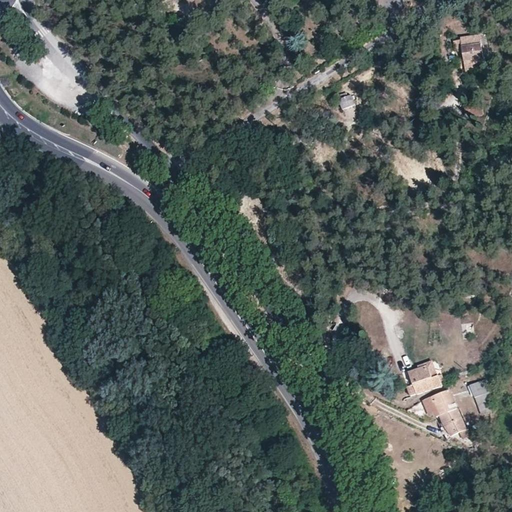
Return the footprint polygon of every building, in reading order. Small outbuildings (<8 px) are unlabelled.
[(461,38),(462,41),(463,52),(467,72),(486,68),(480,35),(461,38)] [(463,52),(462,41),(455,42),(457,53),(463,52)] [(503,90),(496,94),(501,101),(508,98),(503,90)] [(343,113),(357,109),(352,96),(339,101),(343,113)] [(482,102),(465,105),(467,118),(483,115),(482,102)] [(418,369),(420,372),(428,368),(433,380),(436,379),(430,364),(418,369)] [(433,380),(428,368),(420,372),(410,376),(414,387),(418,397),(443,387),(439,377),(436,379),(433,380)] [(473,370),(459,375),(459,379),(474,373),(473,370)] [(491,392),(487,380),(472,386),(476,398),(491,392)] [(418,397),(414,387),(408,390),(412,399),(418,397)] [(468,430),(451,390),(432,398),(440,416),(444,426),(452,437),(463,432),(468,430)] [(491,392),(476,398),(479,404),(485,401),(485,402),(493,399),(493,398),(491,392)] [(440,416),(432,398),(425,400),(432,416),(435,416),(436,418),(440,416)]
